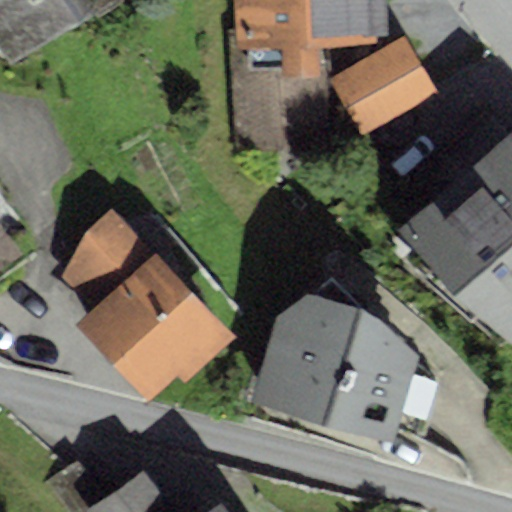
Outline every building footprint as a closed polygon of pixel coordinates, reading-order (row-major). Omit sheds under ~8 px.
[(0,0),(0,48),(8,61),(120,1),(120,0),(0,0)] [(384,0),(232,0),(235,50),(228,50),(233,148),(329,143),(323,46),(377,42),(377,35),(387,34),(384,0)] [(403,36),(330,78),(363,135),(436,93),(403,36)] [(511,133),(511,132),(397,230),(452,293),(511,346),(511,133)] [(84,231),(61,277),(91,308),(73,325),(147,403),(175,377),(183,386),(237,336),(154,247),(152,250),(111,206),(84,231)] [(0,272),(20,258),(0,228),(0,272)] [(276,315),(251,399),(393,440),(418,355),(379,317),(306,293),(276,315)] [(85,511),(103,497),(76,459),(44,482),(64,511),(85,511)] [(200,511),(181,511),(146,465),(103,497),(85,511),(232,511),(221,497),(200,511)]
